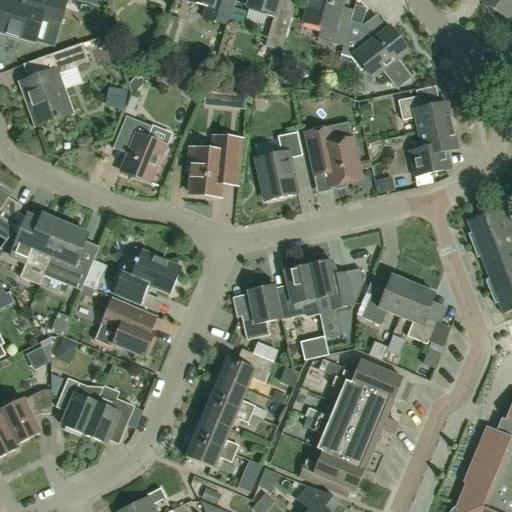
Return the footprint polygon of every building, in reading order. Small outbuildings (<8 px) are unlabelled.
[(23,0),(23,5),(5,0),(1,0),(0,5),(0,33),(34,44),(41,20),(59,25),(66,3),(56,0),(23,0)] [(234,0),(186,0),(187,1),(206,7),(202,19),(227,26),(234,0)] [(282,52),(286,37),(294,10),(278,5),(279,0),(250,0),(248,11),(273,19),(269,33),(265,47),(282,52)] [(318,40),(343,48),(350,23),(338,19),(343,0),(310,0),(304,23),(321,28),(318,40)] [(511,0),(482,0),(482,1),(511,21),(511,0)] [(341,57),(353,60),(362,72),(365,69),(372,79),(407,52),(390,30),(369,46),(361,37),(364,26),(350,23),(343,48),(341,57)] [(58,77),(76,70),(76,68),(88,63),(81,45),(28,65),(34,80),(20,85),(36,128),(71,114),(58,77)] [(419,134),(452,127),(447,103),(421,109),(419,97),(398,102),(402,122),(415,119),(419,134)] [(130,148),(120,172),(150,184),(165,148),(147,140),(152,128),(126,118),(116,142),(130,148)] [(448,152),(457,150),(452,127),(419,134),(422,149),(409,152),(414,178),(452,170),(448,152)] [(331,187),(333,187),(335,190),(346,188),(347,184),(360,180),(351,139),(333,143),(329,128),(305,134),(314,176),(328,173),(331,187)] [(290,158),(303,155),(298,132),(279,137),(282,154),(256,160),(266,203),(298,195),(290,158)] [(220,185),(236,186),(238,169),(240,141),(214,139),(213,153),(190,151),(188,170),(191,170),(189,196),(219,198),(220,185)] [(0,223),(8,228),(18,212),(21,209),(7,200),(8,199),(0,193),(0,223)] [(472,246),(511,231),(511,228),(504,207),(467,222),(471,233),(467,234),(472,246)] [(19,236),(10,258),(33,268),(39,255),(51,260),(64,227),(41,217),(38,223),(25,218),(13,234),(19,236)] [(64,227),(51,260),(43,277),(57,283),(81,293),(83,287),(90,270),(77,264),(88,236),(64,227)] [(480,257),(485,268),(511,257),(511,231),(472,246),(477,258),(480,257)] [(155,291),(170,297),(181,270),(148,256),(124,266),(112,296),(140,307),(145,293),(155,291)] [(485,281),(490,293),(511,284),(511,257),(485,268),(489,280),(485,281)] [(308,268),(319,316),(332,314),(332,311),(354,306),(353,301),(357,300),(364,285),(361,270),(335,275),(332,262),(308,268)] [(305,319),(319,316),(308,268),(285,272),(290,294),(276,297),(274,288),(281,320),(282,321),(305,317),(305,319)] [(400,318),(413,286),(391,277),(381,301),(370,296),(361,319),(381,327),(387,313),(400,318)] [(511,311),(511,284),(490,293),(494,305),(498,303),(503,315),(511,311)] [(427,346),(436,323),(425,319),(435,295),(413,286),(400,318),(412,324),(407,337),(427,346)] [(0,306),(11,303),(6,287),(0,288),(0,306)] [(281,320),(274,288),(249,293),(253,314),(242,316),(247,341),(270,337),(267,323),(281,320)] [(143,359),(154,335),(150,333),(155,322),(137,315),(139,311),(112,300),(94,342),(112,350),(114,346),(143,359)] [(31,331),(41,327),(34,310),(24,314),(31,331)] [(347,331),(329,332),(330,348),(347,348),(347,331)] [(264,386),(273,364),(260,358),(255,371),(228,360),(219,380),(247,392),(252,381),(264,386)] [(369,446),(378,423),(387,402),(393,404),(402,380),(360,363),(354,377),(343,372),(340,381),(335,379),(331,388),(341,392),(335,405),(329,419),(319,415),(317,421),(316,424),(312,433),(321,437),(316,450),(316,451),(322,453),(316,466),(306,462),(299,479),(347,499),(350,492),(355,494),(356,494),(365,470),(360,468),(369,446)] [(323,374),(335,379),(340,381),(343,372),(344,371),(328,364),(323,374)] [(247,392),(219,380),(211,400),(251,417),(255,408),(243,403),(247,392)] [(98,401),(103,390),(86,389),(67,381),(58,403),(70,407),(61,428),(84,437),(98,401)] [(51,392),(42,392),(0,413),(0,416),(1,418),(16,448),(39,437),(28,414),(35,411),(39,418),(51,416),(51,392)] [(251,417),(211,400),(203,419),(230,431),(235,421),(247,426),(251,417)] [(134,409),(115,401),(113,407),(98,401),(84,437),(105,446),(114,426),(125,430),(134,409)] [(511,511),(511,403),(500,433),(486,427),(462,483),(466,485),(457,505),(456,507),(453,509),(450,511),(449,511),(511,511)] [(0,460),(18,452),(16,448),(1,418),(0,418),(0,460)] [(230,431),(203,419),(195,439),(234,456),(238,447),(226,442),(230,431)] [(213,471),(219,460),(231,465),(234,456),(195,439),(186,460),(213,471)] [(348,511),(333,499),(308,489),(297,501),(308,511),(348,511)] [(155,511),(153,507),(166,500),(161,491),(147,497),(148,500),(124,511),(155,511)]
